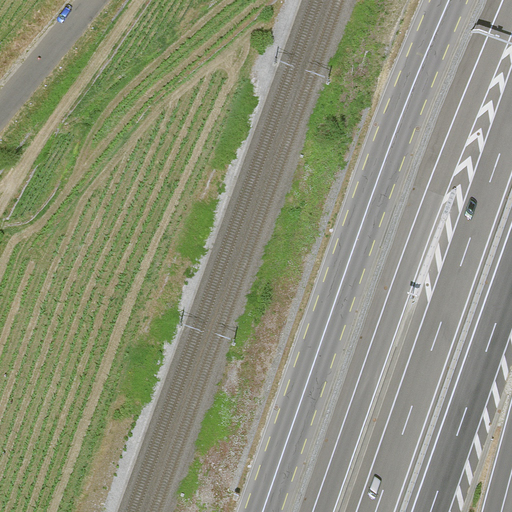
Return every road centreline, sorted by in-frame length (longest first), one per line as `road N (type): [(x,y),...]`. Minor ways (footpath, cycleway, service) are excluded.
road 1 (primary): [(449,0),(372,192),(262,511)]
road 2 (motorway): [(511,18),(400,287),(322,511)]
road 3 (motorway): [(511,117),(375,511)]
road 4 (motorway): [(430,511),(511,279)]
road 5 (unclassified): [(92,0),(0,111)]
